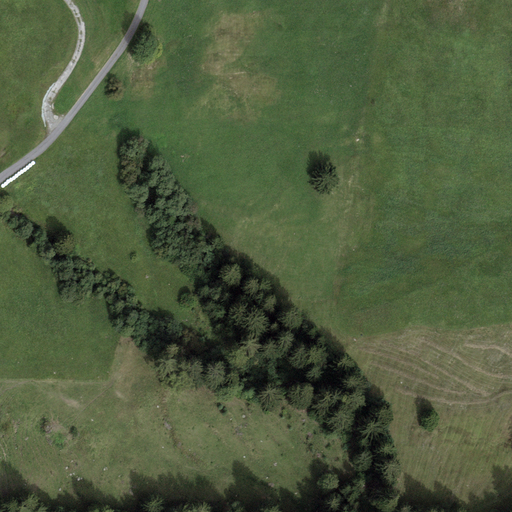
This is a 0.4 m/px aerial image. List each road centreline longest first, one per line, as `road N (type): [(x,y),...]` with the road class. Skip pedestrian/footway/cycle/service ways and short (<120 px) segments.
road 1 (track): [(0,181),(55,137),(127,47),(145,0)]
road 2 (track): [(68,0),(83,24),(82,53),(49,102),(55,137)]
